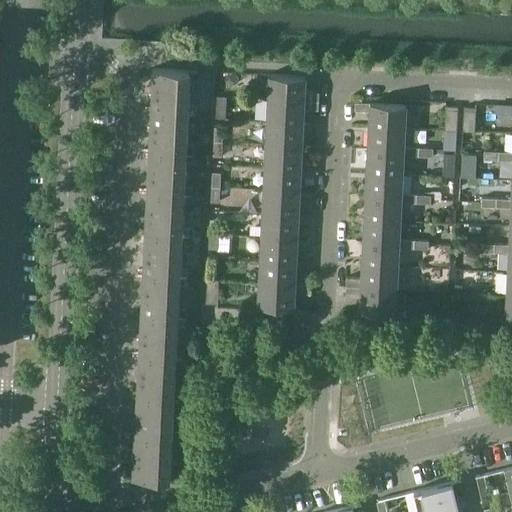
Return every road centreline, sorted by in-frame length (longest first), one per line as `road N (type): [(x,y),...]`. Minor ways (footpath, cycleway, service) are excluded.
road 1 (residential): [(318,473),(338,80),(511,86)]
road 2 (residential): [(105,498),(126,63),(73,61)]
road 3 (tertiary): [(58,391),(73,61)]
road 4 (residential): [(21,59),(9,344)]
road 5 (residential): [(105,498),(214,498),(318,473)]
road 6 (residential): [(353,465),(511,424)]
